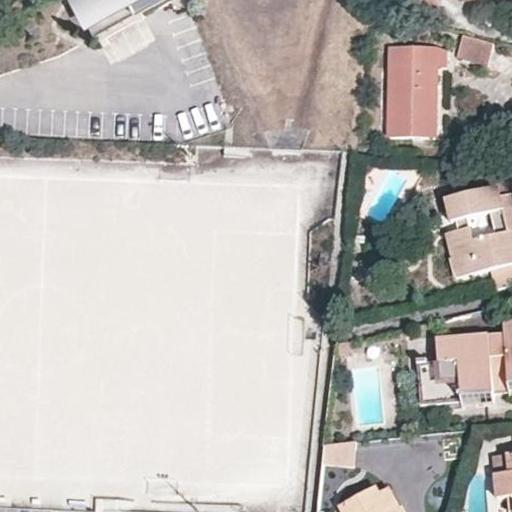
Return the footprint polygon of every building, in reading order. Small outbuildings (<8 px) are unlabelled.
[(106,1),(105,0),(76,0),(84,13),(106,1)] [(431,0),(444,9),(450,0),(431,0)] [(139,15),(98,42),(113,65),(154,38),(139,15)] [(490,62),(495,43),(467,35),(462,54),(490,62)] [(430,105),(439,105),(440,68),(451,68),(452,52),(439,48),(398,47),(393,136),(430,138),(430,105)] [(439,121),(439,105),(430,105),(430,138),(439,138),(439,121)] [(511,199),(503,201),(501,191),(446,205),(451,230),(457,227),(459,236),(447,238),(456,286),(492,277),(496,296),(511,290),(511,199)] [(511,393),(511,325),(509,325),(510,336),(442,344),(444,360),(445,377),(424,378),(426,396),(446,394),(447,406),(448,413),(469,412),(469,408),(469,402),(493,400),(502,399),(501,394),(511,393)] [(445,377),(444,360),(422,362),(424,378),(445,377)] [(427,407),(447,406),(446,394),(426,396),(427,407)] [(493,406),(493,400),(469,402),(469,408),(493,406)] [(356,443),(330,447),(328,466),(353,469),(356,443)] [(501,497),(511,495),(511,452),(511,453),(511,471),(500,473),(501,497)] [(339,511),(401,511),(389,489),(379,494),(376,488),(337,508),(339,511)]
